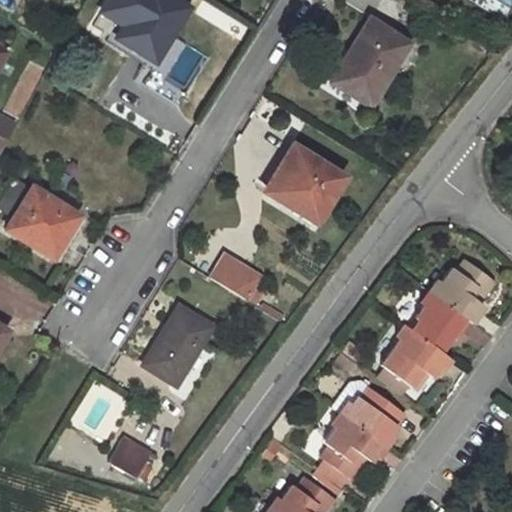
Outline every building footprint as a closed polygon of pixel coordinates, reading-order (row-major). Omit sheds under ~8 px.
[(154,59),(187,7),(176,0),(138,0),(116,36),(154,59)] [(368,104),(407,43),(369,19),(331,80),(368,104)] [(0,114),(0,152),(14,120),(0,114)] [(313,222),(342,176),(291,144),(262,190),(313,222)] [(0,208),(8,213),(25,185),(14,178),(0,198),(0,208)] [(25,185),(8,213),(12,216),(30,187),(25,185)] [(77,215),(31,186),(30,187),(12,216),(5,227),(51,255),(65,234),(68,236),(72,230),(69,227),(77,215)] [(223,255),(209,278),(244,300),(258,277),(223,255)] [(491,279),(463,259),(455,270),(450,267),(431,294),(469,322),(470,323),(482,306),(476,301),(491,279)] [(437,351),(449,335),(454,339),(456,340),(469,322),(431,294),(414,317),(417,320),(409,331),(437,351)] [(174,384),(210,327),(177,307),(142,364),(174,384)] [(381,366),(406,385),(410,388),(422,371),(426,374),(432,378),(446,358),(442,355),(437,351),(409,331),(405,328),(379,364),(381,366)] [(442,355),(454,339),(449,335),(437,351),(442,355)] [(375,374),(401,393),(406,385),(381,366),(375,374)] [(414,390),(426,374),(422,371),(410,388),(414,390)] [(348,383),(330,408),(340,416),(354,396),(357,398),(366,387),(358,381),(348,383)] [(402,414),(366,387),(357,398),(354,396),(340,416),(379,444),(402,414)] [(318,457),(349,479),(364,458),(367,461),(379,444),(340,416),(321,442),(325,446),(318,457)] [(134,476),(149,452),(122,436),(107,461),(134,476)] [(321,511),(331,498),(302,477),(294,488),(290,485),(269,511),(321,511)]
